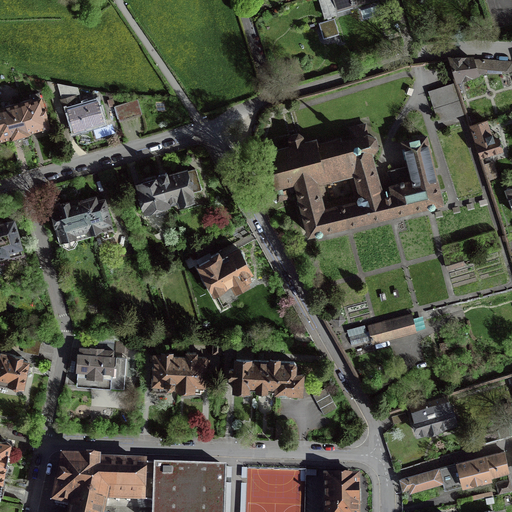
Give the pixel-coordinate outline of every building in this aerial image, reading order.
[(353,6),(372,0),(318,0),(324,19),(326,18),(327,21),(318,24),(323,39),(338,35),(334,19),(332,19),(331,17),(335,15),(333,7),(335,6),(335,7),(352,2),(353,6)] [(483,72),(479,60),(448,60),(455,81),(483,72)] [(462,114),(453,84),(428,92),(437,122),(462,114)] [(76,88),(59,85),(63,99),(61,100),(67,121),(70,120),(73,130),(103,121),(97,102),(76,108),(73,96),(78,95),(76,88)] [(20,103),(1,108),(0,108),(0,140),(9,138),(10,138),(13,137),(16,136),(17,140),(24,138),(23,134),(27,133),(28,133),(31,132),(41,129),(42,132),(49,130),(38,93),(29,96),(30,100),(20,103)] [(137,100),(114,107),(118,121),(133,117),(142,115),(137,100)] [(490,135),(488,129),(486,121),(475,124),(470,126),(480,157),(501,150),(497,139),(493,140),(491,135),(490,135)] [(292,191),(296,189),(298,199),(299,199),(308,235),(387,216),(382,197),(370,155),(372,154),(377,148),(375,139),(367,135),(365,125),(349,129),(352,140),(342,142),(341,139),(318,145),(316,140),(303,143),(301,136),(297,134),(291,136),(288,140),(290,147),(265,153),(270,175),(276,197),(278,201),(289,198),(288,194),(293,192),(292,191)] [(393,193),(382,197),(387,216),(441,203),(425,137),(403,143),(410,170),(400,172),(399,169),(393,170),(387,172),(393,193)] [(163,174),(158,175),(158,176),(159,179),(137,185),(140,192),(138,193),(134,194),(138,210),(144,208),(145,211),(167,205),(168,205),(167,204),(178,200),(179,204),(192,201),(190,194),(194,193),(193,192),(200,190),(201,189),(195,170),(194,169),(186,172),(185,171),(167,176),(166,173),(163,174)] [(90,198),(80,201),(81,204),(69,207),(68,203),(58,205),(59,208),(60,210),(51,213),(55,226),(56,226),(63,247),(68,250),(74,248),(77,243),(76,241),(90,237),(89,232),(99,229),(101,237),(104,239),(112,237),(113,234),(110,223),(111,222),(104,200),(95,202),(91,203),(90,198)] [(0,224),(0,256),(8,255),(8,258),(21,254),(20,247),(21,247),(13,220),(0,224)] [(238,251),(237,249),(221,258),(218,252),(210,256),(211,258),(198,265),(214,293),(231,283),(235,290),(248,283),(246,281),(250,278),(249,273),(250,272),(243,259),(244,257),(243,254),(241,252),(238,251)] [(448,269),(462,265),(460,258),(445,262),(448,269)] [(372,342),(415,331),(413,324),(422,322),(420,313),(367,327),(369,331),(349,337),(351,345),(371,340),(372,342)] [(339,325),(344,320),(339,315),(333,320),(339,325)] [(38,356),(39,351),(41,341),(42,337),(26,334),(22,353),(38,356)] [(128,335),(100,334),(100,338),(117,339),(116,351),(127,352),(128,335)] [(141,352),(150,353),(151,337),(142,337),(141,352)] [(212,354),(221,355),(222,341),(213,341),(212,354)] [(112,365),(113,344),(91,342),(91,348),(90,349),(79,348),(76,386),(109,389),(110,388),(124,389),(126,357),(117,356),(116,365),(112,365)] [(186,352),(186,357),(171,356),(171,353),(162,352),(162,355),(154,355),(153,359),(152,392),(167,393),(167,388),(189,390),(192,393),(200,393),(203,390),(204,386),(206,361),(206,357),(195,357),(196,353),(186,352)] [(9,384),(22,387),(28,362),(21,361),(22,357),(0,353),(0,354),(0,378),(10,380),(9,384)] [(243,392),(248,389),(294,393),(297,395),(301,393),(303,390),(302,374),(299,374),(295,374),(295,364),(294,362),(275,360),(236,359),(235,369),(230,369),(230,378),(232,378),(234,378),(234,390),(243,392)] [(325,388),(312,396),(323,415),(336,408),(325,388)] [(446,395),(410,406),(418,435),(455,424),(446,395)] [(391,417),(393,424),(407,420),(405,413),(391,417)] [(497,431),(500,440),(506,438),(511,436),(511,419),(508,421),(510,427),(497,431)] [(276,437),(286,438),(286,422),(276,421),(276,437)] [(475,446),(484,444),(482,437),(473,440),(475,446)] [(8,467),(5,465),(10,448),(9,444),(6,442),(2,443),(0,442),(0,496),(2,497),(5,484),(1,483),(2,480),(4,472),(7,472),(8,467)] [(489,477),(508,472),(504,452),(400,480),(403,489),(409,488),(410,492),(443,482),(444,490),(467,484),(468,489),(487,484),(486,479),(490,478),(489,477)] [(123,501),(142,502),(143,464),(62,461),(54,503),(72,507),(70,511),(102,511),(104,500),(123,501)] [(142,502),(141,511),(226,511),(228,465),(143,464),(142,502)] [(357,511),(357,478),(325,478),(325,511),(357,511)] [(499,495),(511,491),(511,489),(510,480),(496,483),(499,495)]
